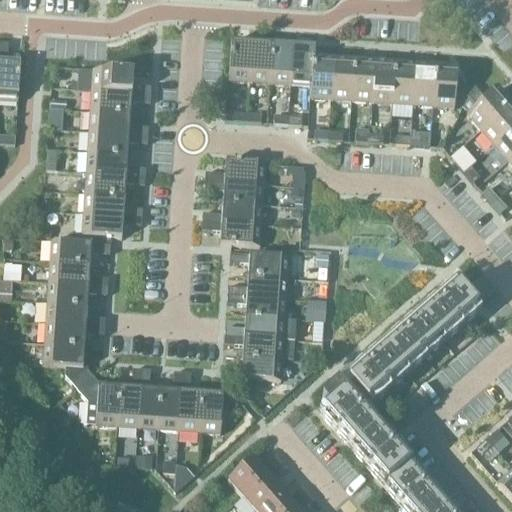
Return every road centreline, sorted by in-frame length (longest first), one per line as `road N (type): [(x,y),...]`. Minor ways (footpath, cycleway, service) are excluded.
road 1 (residential): [(511,297),(435,199),(331,181),(296,149),(183,142)]
road 2 (residential): [(190,16),(320,24),(352,7),(412,9),(423,0)]
road 3 (residential): [(172,329),(183,142)]
road 4 (residential): [(0,26),(112,33),(146,16)]
road 5 (residential): [(183,142),(190,16)]
